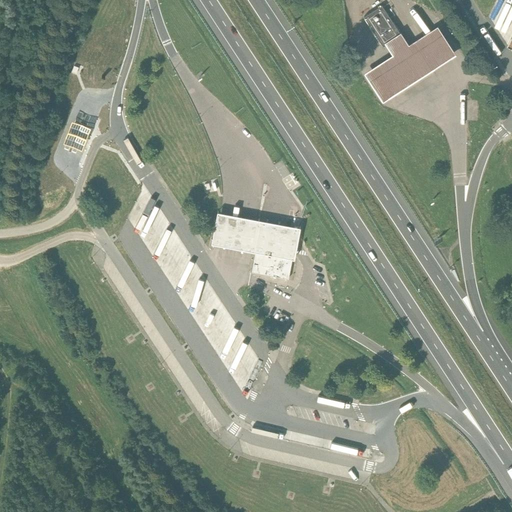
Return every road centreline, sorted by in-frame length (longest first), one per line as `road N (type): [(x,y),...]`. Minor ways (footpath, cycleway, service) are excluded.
road 1 (motorway): [(207,0),(510,462)]
road 2 (motorway): [(489,355),(256,0)]
